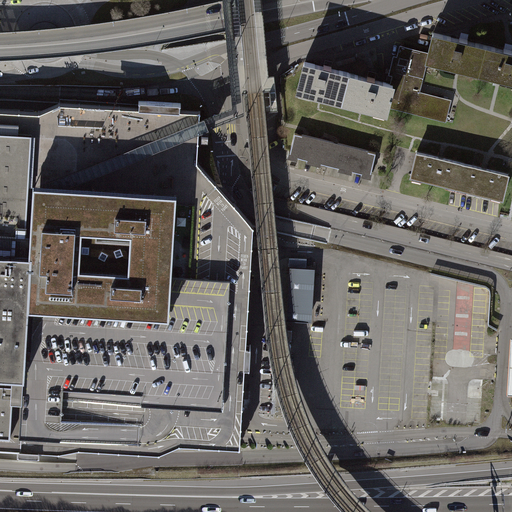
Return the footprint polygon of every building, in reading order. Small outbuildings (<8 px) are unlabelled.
[(238,3),(232,4),(234,34),(241,33),(238,3)] [(440,60),(480,69),(486,45),(462,39),(433,32),(429,53),(428,57),(440,60)] [(511,51),(508,50),(486,45),(480,69),(511,76),(511,51)] [(393,84),(388,106),(446,121),(451,100),(419,92),(428,57),(429,53),(401,46),(391,84),(393,84)] [(298,87),(342,98),(349,73),(327,68),(305,62),(298,87)] [(349,73),(342,98),(387,109),(388,106),(393,84),(391,84),(371,79),(349,73)] [(200,112),(177,109),(60,102),(46,108),(38,112),(0,109),(0,451),(58,455),(79,451),(159,456),(180,447),(240,451),(240,437),(255,226),(199,162),(199,131),(199,124),(200,118),(200,112)] [(363,170),(371,172),(376,152),(368,150),(368,153),(302,137),(302,134),(295,133),(290,152),(298,154),(298,157),(308,159),(308,156),(322,159),(321,162),(339,167),(339,164),(353,167),(352,170),(362,172),(363,170)] [(412,175),(457,186),(463,163),(441,158),(417,152),(412,175)] [(485,168),(463,163),(457,186),(502,197),(508,174),(485,168)] [(314,268),(289,267),(288,294),(286,320),(311,321),(314,268)] [(296,340),(297,324),(287,323),(286,340),(296,340)] [(427,401),(426,421),(476,422),(477,407),(494,408),(495,387),(462,386),(462,402),(427,401)]
